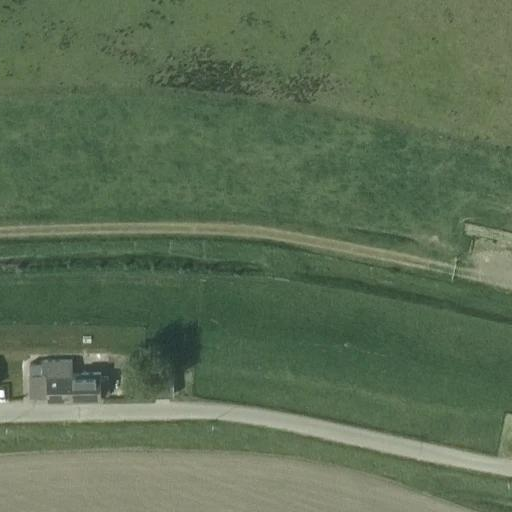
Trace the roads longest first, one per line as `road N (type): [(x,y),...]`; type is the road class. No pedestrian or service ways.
road 1 (track): [(511,292),(245,232),(0,236)]
road 2 (unclassified): [(0,415),(215,413),(511,470)]
